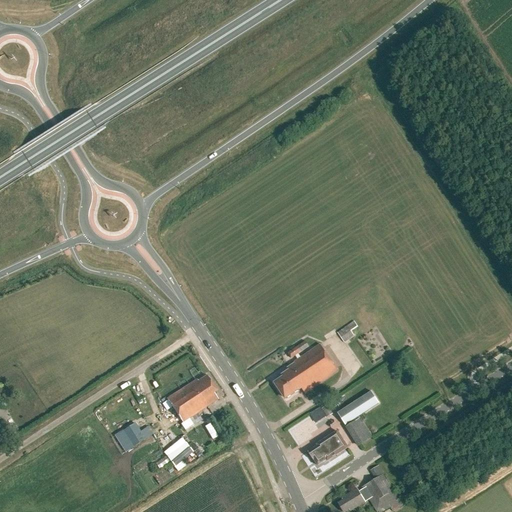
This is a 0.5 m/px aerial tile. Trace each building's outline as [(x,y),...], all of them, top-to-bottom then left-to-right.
[(344,343),(354,336),(351,331),(355,328),(358,327),(354,321),(338,332),(344,343)] [(301,388),(301,389),(304,393),(338,371),(320,344),(301,357),(299,353),(309,346),(305,341),(288,353),(291,358),(296,355),(299,359),(294,362),(295,363),(287,368),(289,370),(282,375),(283,377),(283,376),(288,384),(295,379),(301,388)] [(217,391),(206,375),(198,381),(196,379),(167,399),(168,400),(174,410),(183,422),(218,399),(214,393),(217,391)] [(283,376),(283,377),(275,382),(287,398),(301,389),(301,388),(295,379),(288,384),(283,376)] [(358,445),(371,436),(358,416),(378,402),(371,390),(337,412),(358,445)] [(168,400),(162,405),(168,414),(174,410),(168,400)] [(327,417),(333,413),(327,405),(321,408),(327,417)] [(212,423),(207,425),(213,439),(218,437),(212,423)] [(128,438),(120,444),(126,453),(134,448),(144,441),(134,424),(123,431),(128,438)] [(327,461),(348,447),(337,431),(316,444),(317,446),(308,452),(313,460),(314,460),(317,465),(326,459),(327,461)] [(187,441),(167,456),(179,471),(187,465),(183,461),(195,452),(187,441)] [(377,511),(400,499),(380,467),(371,472),(375,479),(361,487),(362,489),(360,490),(358,488),(341,497),(343,499),(342,500),(342,499),(337,502),(342,511),(343,511),(349,509),(351,511),(369,499),(377,511)]
